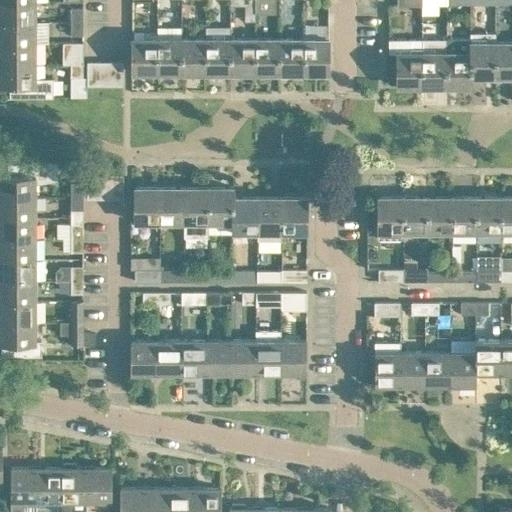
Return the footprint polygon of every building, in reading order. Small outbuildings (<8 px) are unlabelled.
[(0,0),(0,20),(35,20),(35,0),(0,0)] [(230,0),(230,4),(245,4),(245,20),(254,19),(253,0),(230,0)] [(71,7),(71,20),(83,20),(83,6),(71,7)] [(0,40),(35,41),(35,20),(0,20),(0,40)] [(83,34),(83,20),(71,20),(71,34),(83,34)] [(230,25),(206,25),(206,35),(206,71),(230,71),(230,35),(230,25)] [(158,71),(181,71),(181,35),(181,26),(157,26),(157,32),(158,71)] [(470,39),(470,84),(471,84),(471,74),(494,74),(494,31),(470,31),(470,39)] [(511,39),(495,39),(495,31),(494,31),(494,74),(511,74),(511,39)] [(132,37),(132,71),(158,71),(157,32),(145,32),(145,37),(132,37)] [(303,34),(303,71),(329,71),(328,37),(316,37),(316,32),(303,32),(303,34)] [(230,71),(255,71),(255,34),(230,35),(230,71)] [(255,34),(255,71),(279,71),(279,34),(255,34)] [(303,34),(279,34),(279,71),(303,71),(303,34)] [(206,71),(206,35),(181,35),(181,71),(206,71)] [(445,85),(445,38),(423,38),(422,51),(421,51),(421,85),(445,85)] [(445,38),(445,85),(470,84),(470,39),(446,39),(446,38),(445,38)] [(0,62),(35,62),(35,41),(0,40),(0,62)] [(62,41),(62,62),(71,62),(83,62),(83,48),(82,48),(82,41),(62,41)] [(397,50),(397,85),(421,85),(421,51),(397,50)] [(87,84),(99,84),(99,60),(96,60),(87,60),(87,84)] [(99,84),(111,84),(111,60),(99,60),(99,84)] [(123,60),(111,60),(111,84),(123,84),(123,60)] [(35,62),(0,62),(0,83),(9,84),(9,96),(53,96),(53,77),(35,77),(35,62)] [(71,76),(83,76),(83,62),(71,62),(71,76)] [(0,193),(36,194),(36,180),(57,178),(57,161),(10,162),(9,173),(0,173),(0,193)] [(87,197),(99,197),(99,173),(87,173),(87,197)] [(99,173),(99,197),(111,197),(111,173),(99,173)] [(123,173),(111,173),(111,197),(123,197),(123,173)] [(71,181),(71,194),(83,194),(83,181),(71,181)] [(147,225),(161,225),(161,219),(160,219),(160,186),(135,186),(135,220),(147,220),(147,225)] [(160,186),(160,219),(161,219),(184,219),(184,186),(160,186)] [(208,219),(209,219),(209,186),(184,186),(184,219),(184,236),(208,236),(208,219)] [(233,186),(209,186),(209,219),(232,219),(233,219),(233,196),(233,186)] [(0,215),(36,215),(36,194),(0,193),(0,215)] [(71,194),(71,215),(83,215),(83,194),(71,194)] [(378,238),(404,238),(404,229),(403,229),(403,195),(378,195),(378,230),(378,238)] [(403,229),(404,229),(427,229),(427,195),(403,195),(403,229)] [(451,195),(427,195),(427,229),(452,229),(451,195)] [(476,195),(451,195),(452,229),(476,229),(476,195)] [(500,195),(476,195),(476,229),(500,229),(500,195)] [(511,195),(500,195),(500,229),(511,228),(511,195)] [(232,219),(232,229),(258,229),(258,196),(233,196),(233,219),(232,219)] [(258,196),(258,229),(258,239),(282,239),(282,234),(282,229),(281,196),(258,196)] [(281,196),(282,229),(282,234),(294,234),(294,230),(307,230),(307,196),(281,196)] [(0,236),(36,236),(36,215),(0,215),(0,236)] [(83,215),(71,215),(71,236),(83,236),(83,215)] [(0,257),(36,257),(36,236),(0,236),(0,257)] [(83,251),(83,236),(71,236),(71,251),(83,251)] [(0,277),(36,278),(36,257),(0,257),(0,277)] [(56,270),(56,279),(71,278),(83,278),(83,265),(71,265),(59,265),(56,270)] [(281,269),(282,269),(282,280),(306,280),(306,268),(281,267),(281,269)] [(378,280),(403,279),(403,267),(378,267),(378,280)] [(427,267),(403,267),(403,279),(427,279),(427,267)] [(452,267),(427,267),(427,279),(452,279),(452,267)] [(477,267),(452,267),(452,279),(477,279),(477,267)] [(501,267),(477,267),(477,279),(501,279),(501,267)] [(511,267),(501,267),(501,279),(511,279),(511,267)] [(135,280),(160,280),(160,269),(160,268),(135,268),(135,280)] [(184,269),(160,269),(160,280),(184,280),(184,269)] [(209,269),(184,269),(184,280),(209,280),(209,269)] [(209,269),(209,280),(234,280),(233,269),(209,269)] [(258,269),(233,269),(234,280),(258,280),(258,269)] [(258,269),(258,280),(282,280),(282,269),(281,269),(258,269)] [(0,299),(36,299),(36,278),(0,277),(0,299)] [(83,278),(71,278),(71,292),(83,292),(83,278)] [(142,302),(157,302),(157,291),(142,290),(142,302)] [(192,290),(192,302),(206,302),(206,290),(192,290)] [(219,290),(206,290),(206,302),(219,302),(219,290)] [(242,302),(256,303),(256,290),(242,290),(242,302)] [(268,303),(269,290),(256,290),(256,303),(268,303)] [(292,302),(306,302),(306,290),(292,290),(292,302)] [(169,302),(169,291),(157,291),(157,302),(169,302)] [(0,320),(36,320),(36,299),(0,299),(0,320)] [(70,320),(83,320),(83,300),(70,300),(70,320)] [(374,314),(400,314),(400,301),(374,301),(374,314)] [(411,314),(425,314),(425,301),(411,301),(411,314)] [(439,301),(425,301),(425,314),(439,314),(439,301)] [(461,313),(474,313),(474,301),(461,301),(461,313)] [(488,301),(474,301),(474,313),(488,313),(488,301)] [(0,341),(36,342),(36,322),(36,320),(0,320),(0,341)] [(83,320),(70,320),(61,320),(61,333),(71,333),(71,343),(83,343),(83,320)] [(95,332),(84,332),(83,343),(95,344),(95,332)] [(130,371),(157,371),(157,338),(130,338),(130,371)] [(180,338),(157,338),(157,371),(180,371),(180,338)] [(206,338),(180,338),(180,371),(183,371),(183,375),(196,375),(196,371),(206,371),(206,338)] [(230,338),(206,338),(206,371),(231,371),(230,338)] [(256,338),(230,338),(231,371),(256,371),(256,338)] [(279,338),(256,338),(256,371),(279,371),(279,338)] [(306,338),(279,338),(279,371),(306,371),(306,338)] [(500,338),(474,338),(474,350),(475,350),(475,371),(476,371),(500,371),(500,338)] [(511,338),(500,338),(500,371),(511,370),(511,338)] [(400,341),(374,341),(375,350),(375,383),(400,383),(400,350),(400,341)] [(425,350),(400,350),(400,383),(425,383),(425,350)] [(450,350),(425,350),(425,383),(450,383),(450,350)] [(474,350),(450,350),(450,383),(476,383),(476,371),(475,371),(475,350),(474,350)] [(36,504),(36,496),(35,466),(10,466),(10,496),(11,496),(11,511),(23,511),(23,504),(36,504)] [(35,466),(36,496),(60,496),(61,496),(60,466),(35,466)] [(60,466),(61,496),(60,496),(60,511),(84,511),(85,496),(84,466),(60,466)] [(112,466),(84,466),(85,496),(112,496),(112,466)] [(144,511),(145,486),(120,486),(119,511),(144,511)] [(170,511),(170,486),(145,486),(144,511),(170,511)] [(195,511),(195,486),(170,486),(170,511),(195,511)] [(220,511),(221,486),(195,486),(195,511),(220,511)] [(254,511),(255,506),(245,506),(245,502),(232,502),(232,506),(229,506),(228,511),(254,511)]
